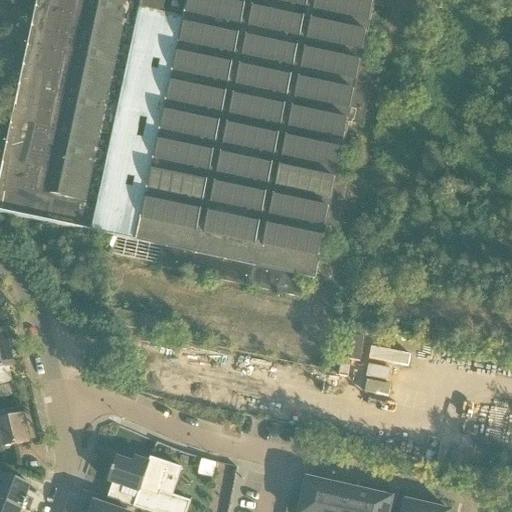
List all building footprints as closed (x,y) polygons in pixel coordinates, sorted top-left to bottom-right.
[(0,213),(91,233),(140,0),(37,0),(34,18),(29,42),(26,54),(0,176),(0,213)] [(140,0),(91,233),(115,238),(111,256),(158,266),(158,268),(191,275),(189,284),(201,286),(203,278),(299,298),(303,278),(314,281),(323,241),(338,244),(351,185),(335,182),(348,124),(363,127),(376,67),(360,64),(373,6),(388,10),(390,0),(140,0)] [(107,309),(104,321),(104,324),(165,337),(168,322),(107,309)] [(0,370),(9,369),(12,368),(9,353),(10,353),(8,344),(7,345),(3,331),(0,332),(0,370)] [(0,414),(0,448),(0,450),(30,443),(23,417),(14,419),(13,412),(0,414)] [(110,470),(107,480),(109,480),(108,483),(112,485),(124,489),(138,493),(136,499),(133,508),(141,511),(144,511),(187,511),(191,502),(173,497),(162,493),(170,467),(171,465),(150,459),(149,464),(135,459),(133,465),(116,459),(112,471),(110,470)] [(0,502),(22,511),(22,509),(27,497),(29,492),(30,489),(31,486),(0,474),(0,502)] [(299,511),(322,511),(328,485),(306,480),(299,511)] [(322,511),(344,511),(349,490),(328,485),(322,511)] [(366,511),(370,495),(349,490),(344,511),(366,511)] [(389,511),(392,500),(370,495),(366,511),(389,511)] [(0,502),(0,511),(20,511),(21,511),(22,511),(0,502)] [(403,511),(427,511),(428,508),(406,503),(403,511)]
